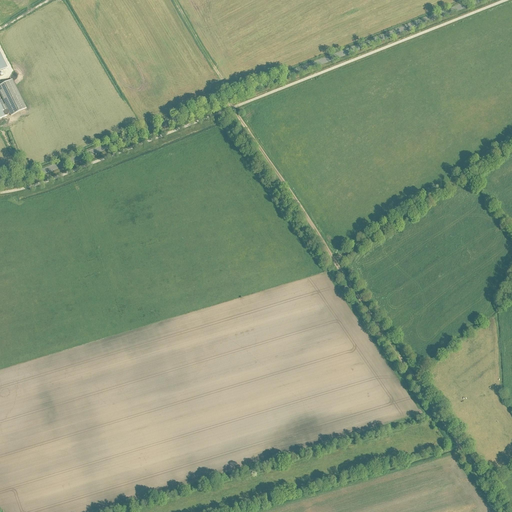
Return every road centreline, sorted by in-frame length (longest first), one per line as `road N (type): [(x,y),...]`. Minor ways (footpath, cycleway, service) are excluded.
road 1 (tertiary): [(0,182),(480,0)]
road 2 (track): [(511,143),(333,260)]
road 3 (track): [(227,99),(333,260)]
road 4 (track): [(333,260),(436,412)]
road 5 (track): [(436,412),(506,511)]
